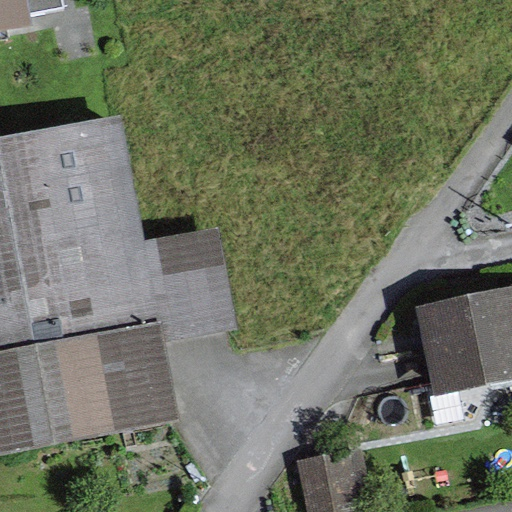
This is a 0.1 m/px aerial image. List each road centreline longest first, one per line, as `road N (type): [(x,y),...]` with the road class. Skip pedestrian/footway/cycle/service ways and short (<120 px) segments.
road 1 (residential): [(222,511),(409,256)]
road 2 (residential): [(409,256),(511,109)]
